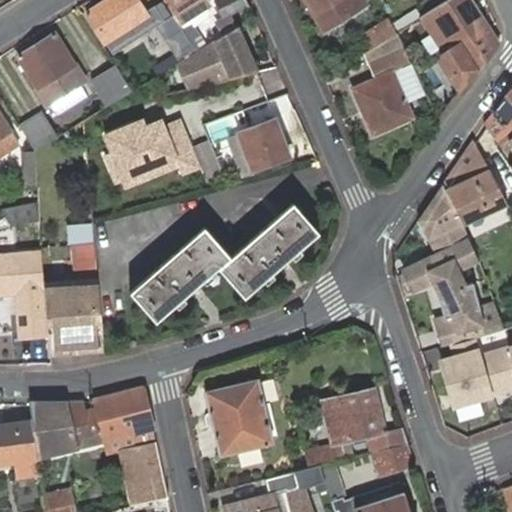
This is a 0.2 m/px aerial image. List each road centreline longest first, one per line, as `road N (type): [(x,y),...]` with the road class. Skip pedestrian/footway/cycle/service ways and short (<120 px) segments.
road 1 (residential): [(376,246),(271,0)]
road 2 (residential): [(376,246),(333,300),(157,366)]
road 3 (residential): [(444,478),(384,296),(376,246)]
road 4 (residential): [(511,50),(376,246)]
road 5 (residential): [(157,366),(0,378)]
road 6 (residential): [(157,366),(194,511)]
